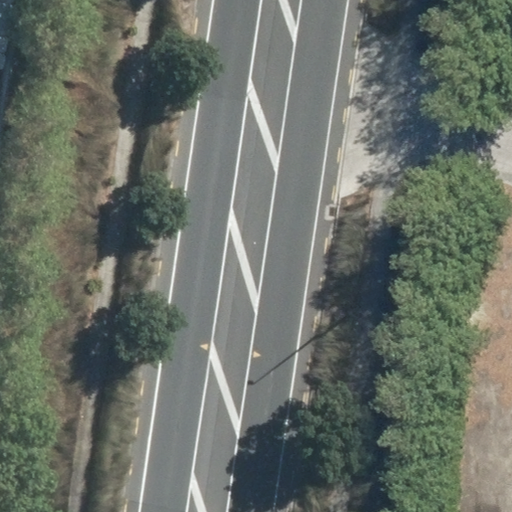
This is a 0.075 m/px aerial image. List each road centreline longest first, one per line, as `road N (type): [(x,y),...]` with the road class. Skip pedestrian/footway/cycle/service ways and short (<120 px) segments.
road 1 (tertiary): [(160,511),(233,0)]
road 2 (tertiary): [(321,0),(251,511)]
road 3 (unknown): [(303,127),(511,163)]
